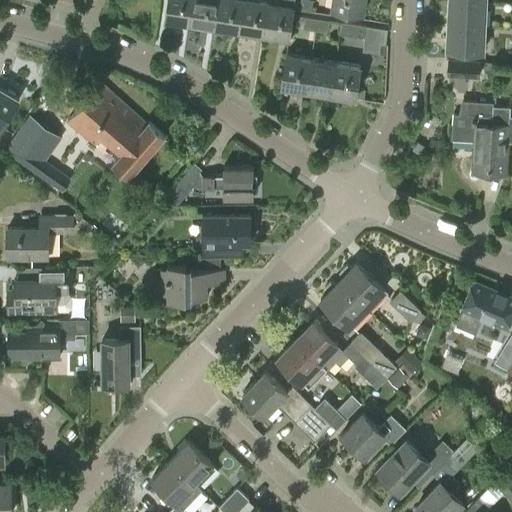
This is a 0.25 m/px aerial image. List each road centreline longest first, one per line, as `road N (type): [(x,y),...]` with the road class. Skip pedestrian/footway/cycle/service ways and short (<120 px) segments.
road 1 (residential): [(353,195),(142,64),(0,25)]
road 2 (residential): [(178,378),(353,195)]
road 3 (residential): [(342,511),(307,502),(178,378)]
road 4 (residential): [(407,0),(401,100),(353,195)]
road 5 (residential): [(511,262),(353,195)]
road 6 (residential): [(92,478),(178,378)]
road 7 (residential): [(92,478),(0,397)]
